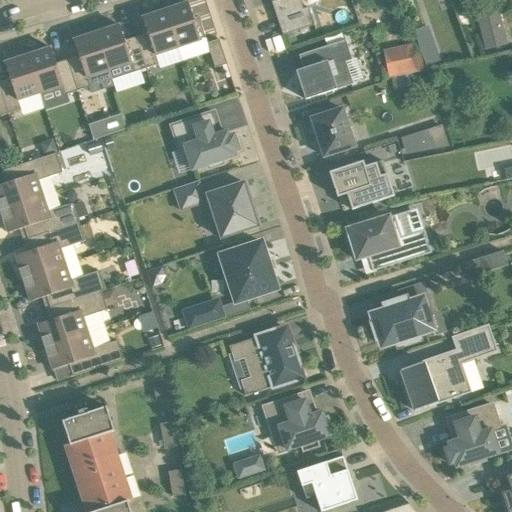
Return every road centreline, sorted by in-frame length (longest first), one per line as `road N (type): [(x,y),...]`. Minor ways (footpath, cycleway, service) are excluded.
road 1 (residential): [(449,511),(385,438),(328,299),(315,290),(225,0)]
road 2 (residential): [(22,511),(0,375)]
